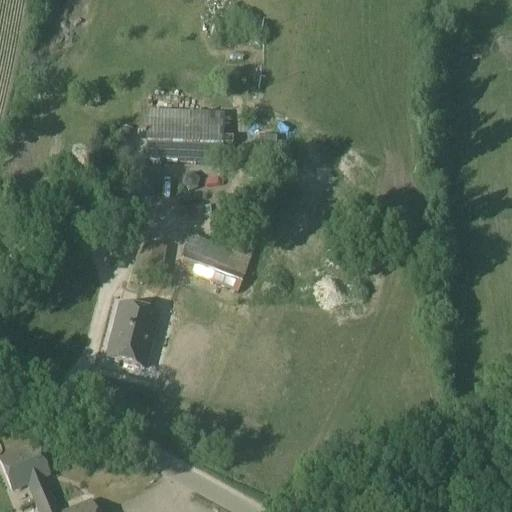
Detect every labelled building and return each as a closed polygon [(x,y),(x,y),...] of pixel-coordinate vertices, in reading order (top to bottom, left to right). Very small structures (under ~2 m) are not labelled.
[(233,146),(234,118),(189,116),(189,132),(147,131),(146,162),(221,164),(222,146),(233,146)] [(121,129),(121,137),(129,137),(129,129),(121,129)] [(275,165),(275,150),(251,150),(250,165),(275,165)] [(181,178),(180,188),(187,193),(196,190),(197,181),(190,175),(181,178)] [(237,293),(248,261),(186,240),(176,272),(237,293)] [(162,274),(165,247),(144,245),(141,272),(162,274)] [(121,308),(107,361),(144,371),(157,317),(121,308)] [(74,511),(56,511),(44,482),(30,488),(40,511),(92,511),(90,505),(74,511)]
